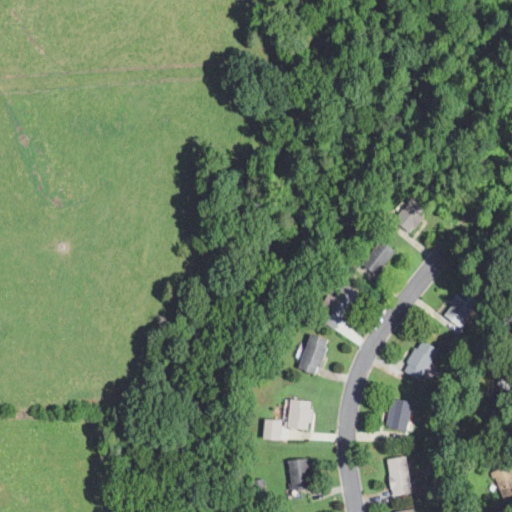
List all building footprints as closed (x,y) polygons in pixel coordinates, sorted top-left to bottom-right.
[(423,213),(408,202),(392,222),(407,233),(423,213)] [(374,275),(390,247),(375,238),(359,266),(374,275)] [(357,293),(343,283),(321,313),(335,324),(357,293)] [(297,370),(316,374),(324,338),(305,334),(297,370)] [(420,381),(434,347),(415,339),(401,372),(420,381)] [(402,432),(409,403),(387,397),(380,426),(402,432)] [(307,429),(308,400),(285,399),(284,428),(307,429)] [(278,420),(260,419),(260,439),(277,440),(278,420)] [(382,459),(388,496),(408,492),(402,456),(382,459)] [(285,459),(286,495),(305,495),(304,459),(285,459)]
